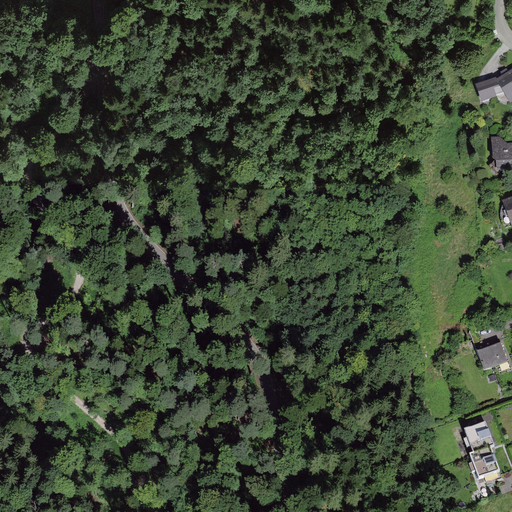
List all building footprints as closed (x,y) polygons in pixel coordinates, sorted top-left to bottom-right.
[(494,81),(473,87),(479,105),(494,101),(491,92),(496,90),(508,106),(511,104),(511,71),(495,83),(494,81)] [(505,140),(490,141),(492,175),(511,173),(511,144),(505,145),(505,140)] [(511,201),(500,206),(509,230),(511,229),(511,201)] [(499,345),(474,355),(482,375),(507,364),(499,345)] [(482,426),(461,434),(471,458),(467,460),(476,482),(496,474),(487,452),(492,450),(482,426)]
